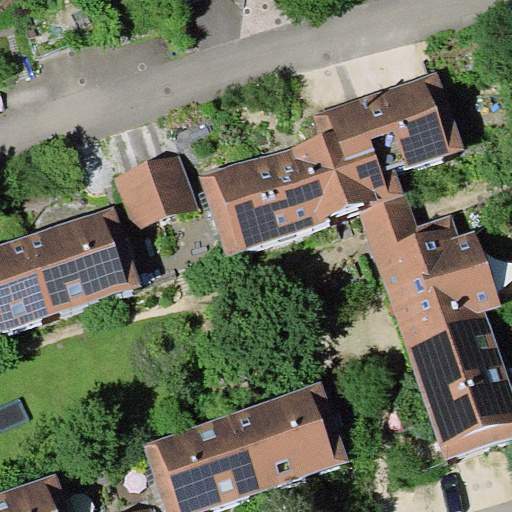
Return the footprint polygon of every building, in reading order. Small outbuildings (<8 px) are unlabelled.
[(464,147),(436,70),(315,114),(322,133),(200,177),(229,256),(357,209),(405,192),(396,171),(464,147)] [(117,176),(136,230),(199,208),(180,154),(117,176)] [(405,192),(357,209),(442,453),(511,428),(511,383),(487,313),(503,308),(475,230),(461,235),(454,215),(418,228),(405,192)] [(27,235),(55,315),(142,284),(114,205),(27,235)] [(0,333),(55,315),(27,235),(0,244),(0,333)] [(56,400),(48,379),(21,388),(29,410),(56,400)] [(233,412),(261,491),(350,459),(322,380),(233,412)] [(203,511),(261,491),(233,412),(145,444),(169,511),(203,511)] [(0,491),(0,511),(69,511),(57,473),(0,491)] [(153,511),(150,502),(118,511),(153,511)]
